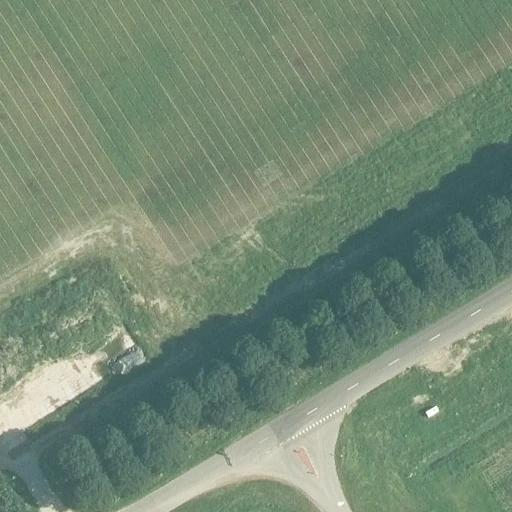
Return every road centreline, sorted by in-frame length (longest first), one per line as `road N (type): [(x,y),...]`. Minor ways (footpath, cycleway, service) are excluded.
road 1 (unclassified): [(282,429),(511,291)]
road 2 (unclassified): [(144,511),(282,429)]
